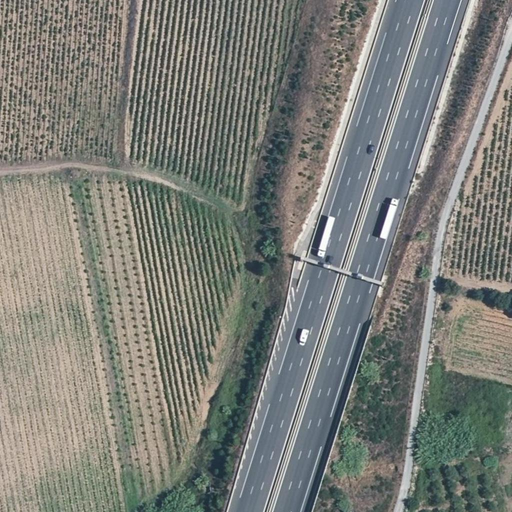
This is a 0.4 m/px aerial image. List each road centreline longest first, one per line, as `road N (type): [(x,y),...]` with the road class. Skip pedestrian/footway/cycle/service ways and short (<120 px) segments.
road 1 (motorway): [(286,511),(447,0)]
road 2 (motorway): [(410,0),(249,511)]
road 3 (unclassified): [(398,511),(442,222),(511,31)]
road 4 (unknown): [(0,177),(138,185),(223,233)]
